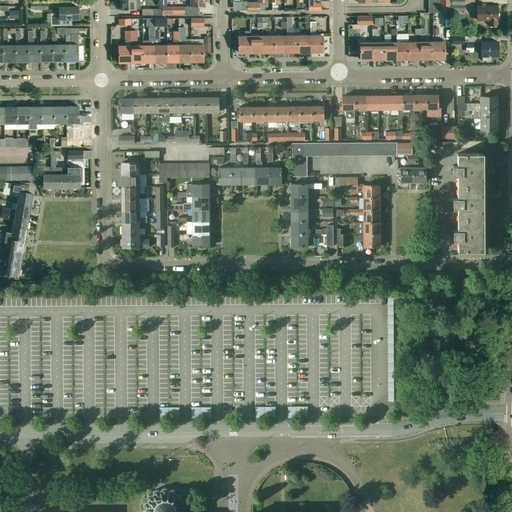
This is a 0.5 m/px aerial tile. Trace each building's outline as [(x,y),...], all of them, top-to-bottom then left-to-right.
[(135,0),(119,0),(120,10),(136,9),(135,0)] [(308,0),(308,4),(308,10),(321,10),(321,4),(313,4),(313,0),(308,0)] [(440,0),(440,6),(440,12),(450,12),(449,0),(440,0)] [(479,6),(477,6),(477,20),(497,20),(497,6),(485,6),(485,4),(479,4),(479,6)] [(60,9),(54,9),(54,15),(60,15),(60,20),(78,19),(78,7),(60,7),(60,9)] [(9,19),(18,19),(18,10),(9,11),(9,19)] [(372,29),(371,29),(371,16),(356,16),(356,25),(367,25),(367,35),(372,35),(372,29)] [(167,18),(154,18),(154,19),(154,27),(167,26),(167,18)] [(310,28),(310,36),(310,52),(323,51),(323,34),(316,34),(316,28),(316,22),(310,22),(310,28)] [(167,61),(179,61),(179,27),(178,27),(179,31),(174,31),(174,45),(174,43),(167,44),(167,61)] [(191,41),(184,41),(184,27),(179,27),(179,61),(191,61),(191,41)] [(65,35),(65,45),(66,61),(78,61),(78,28),(65,28),(65,35)] [(250,35),(250,36),(250,52),(262,52),(262,36),(257,36),(257,34),(250,35)] [(262,52),(274,52),(274,34),(268,34),(268,36),(262,36),(262,52)] [(281,34),(274,34),(274,52),(287,52),(286,36),(281,36),(281,34)] [(292,36),(286,36),(287,52),(299,52),(298,34),(292,34),(292,36)] [(299,52),(310,52),(310,36),(305,36),(305,34),(298,34),(299,52)] [(155,46),(155,38),(155,35),(148,35),(148,41),(143,41),(143,44),(143,62),(155,62),(155,46)] [(250,52),(250,36),(245,36),(245,35),(238,35),(238,52),(250,52)] [(203,40),(191,41),(191,61),(203,61),(203,40)] [(360,59),(372,59),(372,43),(367,43),(367,41),(360,41),(360,59)] [(378,43),(372,43),(372,59),(384,59),(384,41),(378,41),(378,43)] [(391,41),(384,41),(384,59),(396,59),(396,43),(391,43),(391,41)] [(407,59),(407,41),(401,41),(401,43),(396,43),(396,59),(407,59)] [(420,59),(420,43),(415,43),(415,41),(407,41),(407,59),(420,59)] [(432,58),(432,42),(432,41),(425,41),(425,43),(420,43),(420,59),(432,58)] [(432,42),(432,58),(444,58),(444,41),(437,41),(437,42),(432,42)] [(481,42),(473,42),(466,42),(466,52),(472,52),(472,49),(478,49),(478,47),(481,47),(481,55),(497,55),(497,42),(481,42)] [(119,62),(131,62),(131,46),(126,46),(126,44),(119,44),(119,62)] [(131,62),(143,62),(143,44),(136,44),(136,46),(131,46),(131,62)] [(160,45),(155,46),(155,62),(167,61),(167,44),(160,44),(160,45)] [(28,61),(28,45),(16,46),(16,61),(28,61)] [(41,45),(28,45),(28,61),(41,61),(41,45)] [(41,61),(53,61),(53,45),(41,45),(41,61)] [(65,45),(53,45),(53,61),(66,61),(65,45)] [(16,61),(16,46),(3,46),(4,62),(16,61)] [(397,117),(402,117),(402,109),(402,95),(398,95),(398,92),(392,92),(392,95),(390,95),(390,109),(397,109),(397,117)] [(426,94),(414,95),(414,109),(426,109),(426,94)] [(438,94),(426,94),(426,109),(441,109),(441,102),(438,102),(438,94)] [(355,109),(354,95),(342,95),(342,103),(340,103),(340,110),(345,110),(345,119),(355,118),(354,109),(355,109)] [(366,95),(354,95),(355,109),(366,109),(366,95)] [(366,109),(378,109),(378,95),(366,95),(366,109)] [(378,109),(390,109),(390,95),(378,95),(378,109)] [(402,109),(414,109),(414,95),(402,95),(402,109)] [(480,103),(464,103),(464,97),(457,96),(457,110),(464,110),(473,110),(497,110),(497,96),(480,96),(480,103)] [(194,112),(194,97),(182,98),(182,116),(194,116),(194,112)] [(194,97),(194,112),(206,112),(206,97),(194,97)] [(206,97),(206,112),(221,111),(221,104),(219,104),(218,97),(206,97)] [(134,112),(133,98),(121,99),(121,105),(119,106),(119,112),(134,112)] [(146,98),(133,98),(134,112),(146,112),(146,98)] [(146,98),(146,112),(158,112),(158,98),(146,98)] [(170,117),(170,98),(158,98),(158,112),(158,116),(162,116),(162,117),(170,117)] [(170,117),(182,116),(182,98),(170,98),(170,117)] [(66,107),(66,123),(78,123),(79,123),(79,106),(78,106),(78,107),(66,107)] [(264,120),(264,106),(252,107),(252,121),(264,120)] [(276,120),(275,106),(264,106),(264,120),(276,120)] [(275,106),(276,120),(288,120),(288,106),(275,106)] [(288,106),(288,120),(300,120),(299,106),(288,106)] [(300,120),(312,120),(312,106),(299,106),(300,120)] [(312,106),(312,120),(326,120),(326,113),(324,113),(324,106),(312,106)] [(4,123),(12,123),(17,123),(17,107),(4,108),(4,123)] [(17,123),(29,123),(29,107),(17,107),(17,123)] [(29,107),(29,123),(29,129),(37,129),(37,123),(41,123),(41,107),(29,107)] [(41,107),(41,123),(54,123),(54,107),(41,107)] [(66,107),(54,107),(54,123),(66,123),(66,107)] [(237,121),(252,121),(252,107),(240,107),(240,114),(237,114),(237,121)] [(497,129),(497,110),(473,110),(473,119),(480,119),(480,129),(497,129)] [(170,136),(170,141),(183,141),(183,131),(176,131),(176,136),(170,136)] [(183,131),(183,141),(194,141),(194,136),(189,136),(189,131),(183,131)] [(134,136),(119,136),(119,144),(134,144),(134,136)] [(17,139),(17,147),(17,148),(25,148),(25,147),(30,147),(30,139),(25,139),(25,138),(17,138),(17,139)] [(312,143),(292,143),(307,156),(312,156),(312,143)] [(307,164),(307,156),(292,143),(292,164),(307,164)] [(269,184),(269,168),(262,168),(262,162),(260,162),(260,153),(256,153),(256,168),(256,184),(269,184)] [(455,187),(481,187),(481,155),(455,155),(455,166),(450,166),(450,177),(455,176),(455,187)] [(401,182),(413,182),(413,156),(408,156),(408,161),(407,161),(407,168),(401,168),(401,182)] [(413,156),(413,182),(425,182),(425,168),(418,168),(418,156),(413,156)] [(121,175),(138,175),(137,170),(139,169),(139,162),(121,162),(121,175)] [(50,167),(50,174),(43,175),(44,188),(56,188),(56,168),(56,167),(50,167)] [(67,174),(67,168),(56,168),(56,188),(67,188),(67,174)] [(67,174),(67,188),(79,188),(79,174),(80,174),(80,168),(67,168),(67,174)] [(231,184),(231,168),(219,168),(219,184),(231,184)] [(244,168),(231,168),(231,184),(244,184),(244,168)] [(244,184),(256,184),(256,168),(244,168),(244,184)] [(269,168),(269,184),(281,184),(281,168),(269,168)] [(138,175),(121,175),(121,187),(139,187),(139,180),(138,180),(138,175)] [(357,190),(364,190),(364,197),(379,197),(379,185),(357,185),(357,177),(345,177),(345,185),(351,185),(351,189),(357,189),(357,190)] [(10,190),(9,195),(18,197),(17,204),(30,206),(32,194),(28,193),(29,185),(11,182),(10,190)] [(179,197),(193,197),(209,197),(209,184),(187,184),(187,192),(179,192),(179,197)] [(291,197),(307,196),(307,184),(291,184),(291,197)] [(155,187),(155,198),(164,198),(164,186),(155,187)] [(139,187),(121,187),(121,199),(138,199),(138,193),(139,193),(139,187)] [(481,187),(455,187),(455,199),(451,199),(450,209),(455,209),(455,220),(481,220),(481,187)] [(312,196),(307,196),(291,197),(291,209),(307,209),(312,209),(312,196)] [(209,209),(209,197),(193,197),(193,209),(209,209)] [(379,197),(364,197),(364,210),(379,209),(379,197)] [(164,198),(155,198),(155,210),(164,210),(164,198)] [(333,206),(333,198),(323,198),(323,206),(333,206)] [(138,199),(121,199),(122,211),(140,211),(139,204),(138,204),(138,199)] [(11,210),(10,215),(28,217),(30,206),(17,204),(16,210),(11,210)] [(209,222),(209,209),(193,209),(193,222),(209,222)] [(307,209),(291,209),(291,221),(307,221),(307,209)] [(332,217),(332,209),(322,209),(322,217),(332,217)] [(364,214),(364,222),(379,222),(379,209),(364,210),(351,210),(351,214),(364,214)] [(155,210),(156,222),(164,222),(164,210),(155,210)] [(144,211),(140,211),(122,211),(122,223),(138,223),(144,223),(144,211)] [(10,215),(9,219),(12,220),(12,221),(13,223),(14,223),(13,227),(26,229),(28,217),(10,215)] [(481,220),(455,220),(455,231),(450,231),(451,241),(455,241),(455,252),(481,252),(481,220)] [(307,234),(307,221),(291,221),(291,234),(307,234)] [(209,234),(209,222),(193,222),(193,234),(209,234)] [(379,222),(364,222),(364,234),(379,234),(379,222)] [(138,223),(122,223),(122,235),(138,235),(140,235),(140,228),(138,228),(138,223)] [(6,233),(5,238),(24,241),(26,229),(13,227),(12,234),(6,233)] [(209,234),(193,234),(193,247),(209,246),(209,234)] [(307,234),(291,234),(291,246),(308,246),(315,246),(315,238),(307,238),(307,234)] [(348,234),(344,234),(337,234),(337,246),(348,246),(348,240),(348,234)] [(358,240),(364,240),(364,246),(379,246),(379,234),(364,234),(358,234),(358,240)] [(138,235),(122,235),(122,247),(148,247),(148,240),(138,240),(138,235)] [(5,238),(4,242),(11,243),(9,250),(22,253),(24,241),(5,238)] [(2,256),(1,261),(20,264),(22,253),(9,250),(3,249),(2,256)] [(0,275),(0,280),(6,280),(7,277),(18,279),(18,276),(20,264),(1,261),(0,266),(7,267),(6,274),(5,274),(5,276),(0,275)] [(325,511),(326,511),(304,511),(259,511),(256,511),(255,511),(183,511),(183,508),(184,508),(186,505),(185,503),(183,501),(182,501),(181,501),(182,500),(182,496),(180,494),(177,494),(176,495),(176,494),(176,493),(175,490),(172,489),(170,490),(169,491),(168,491),(168,490),(166,487),(163,488),(161,490),(161,491),(159,491),(159,490),(156,489),(153,490),(153,493),(153,494),(152,495),(151,494),(148,495),(147,497),(147,500),(147,501),(146,501),(144,503),(143,506),(145,508),(146,508),(146,509),(143,509),(142,511),(325,511)]
